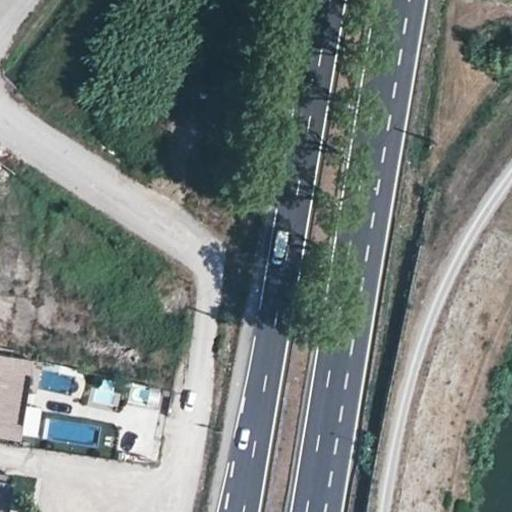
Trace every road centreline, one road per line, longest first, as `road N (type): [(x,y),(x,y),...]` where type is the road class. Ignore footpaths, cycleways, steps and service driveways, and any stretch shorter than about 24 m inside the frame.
road 1 (primary): [(331,0),(242,511)]
road 2 (primary): [(306,511),(392,0)]
